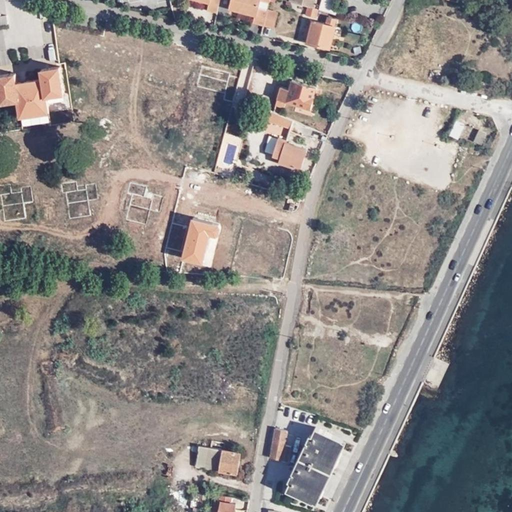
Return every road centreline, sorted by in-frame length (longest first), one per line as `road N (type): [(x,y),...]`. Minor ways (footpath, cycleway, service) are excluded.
road 1 (residential): [(394,0),(309,194),(253,511)]
road 2 (secondary): [(343,511),(511,148)]
